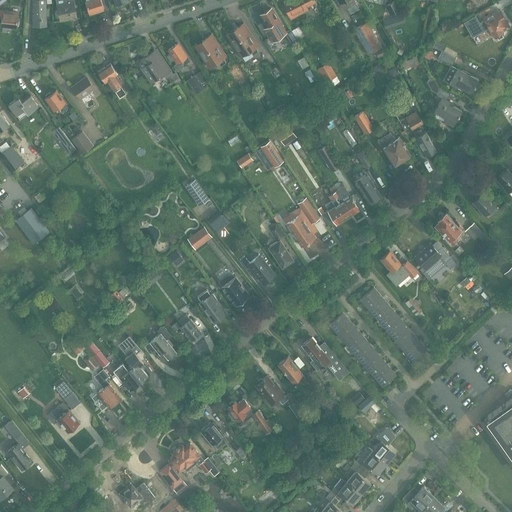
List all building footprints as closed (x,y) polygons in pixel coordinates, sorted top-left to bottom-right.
[(33,0),(34,14),(33,14),(33,27),(47,26),(46,15),(49,15),(49,9),(46,9),(45,0),(33,0)] [(74,0),(55,0),(57,6),(60,20),(66,19),(66,20),(77,18),(74,2),(75,2),(74,0)] [(101,0),(81,0),(83,9),(88,8),(90,13),(104,8),(101,0)] [(308,9),(306,6),(315,1),(314,0),(295,0),(285,6),(291,18),(293,17),(294,18),(298,16),(297,14),(301,12),(302,14),(303,13),(302,11),(308,9)] [(338,0),(340,3),(343,1),(347,8),(356,3),(354,0),(338,0)] [(395,1),(385,6),(390,15),(400,10),(395,1)] [(297,40),(290,29),(285,32),(271,8),(261,14),(267,25),(263,28),(272,42),(285,34),(291,43),(297,40)] [(0,14),(2,15),(1,25),(17,27),(18,15),(10,14),(10,11),(0,10),(0,14)] [(503,32),(502,31),(509,27),(500,10),(491,16),(490,14),(484,18),(485,20),(480,23),(476,16),(464,22),(473,37),(489,27),(494,37),(496,37),(497,40),(499,40),(503,37),(504,36),(502,33),(503,32)] [(391,19),(384,21),(386,29),(393,27),(391,19)] [(369,21),(367,23),(355,30),(369,54),(381,47),(370,28),(373,26),(369,21)] [(243,24),(227,35),(245,62),(253,57),(252,55),(257,51),(256,47),(257,46),(243,24)] [(225,62),(224,57),(225,56),(211,35),(195,46),(209,67),(217,62),(219,66),(225,62)] [(178,43),(169,49),(171,53),(167,56),(171,62),(175,59),(177,62),(173,65),(176,71),(183,66),(183,65),(189,61),(187,57),(178,43)] [(387,52),(384,47),(375,52),(378,56),(387,52)] [(167,77),(173,73),(156,49),(141,59),(145,65),(141,68),(151,82),(165,73),(167,77)] [(443,52),(440,59),(451,65),(455,59),(443,52)] [(107,81),(113,91),(115,90),(120,97),(126,93),(121,86),(123,85),(116,75),(118,74),(110,63),(98,72),(105,82),(107,81)] [(333,96),(338,93),(333,85),(339,81),(329,63),(317,70),(333,96)] [(462,88),(471,93),(478,80),(457,68),(449,83),(460,90),(462,88)] [(201,83),(207,78),(201,70),(187,80),(196,93),(204,88),(201,83)] [(173,73),(167,77),(171,82),(179,77),(175,72),(173,73)] [(73,86),(80,97),(94,87),(86,77),(73,86)] [(431,91),(436,93),(439,88),(435,81),(429,78),(427,82),(431,91)] [(439,88),(436,93),(437,95),(440,93),(444,96),(443,99),(445,100),(449,93),(440,88),(439,88)] [(51,93),(50,92),(46,95),(47,97),(46,97),(55,110),(61,105),(64,110),(69,107),(56,90),(51,93)] [(438,103),(433,110),(436,112),(436,115),(437,117),(443,120),(452,125),(461,110),(454,107),(446,102),(447,101),(445,100),(443,99),(444,96),(440,93),(437,95),(434,97),(437,102),(438,103)] [(313,94),(306,98),(310,106),(317,102),(313,94)] [(8,105),(19,120),(38,106),(30,96),(22,102),(19,97),(8,105)] [(335,108),(336,105),(334,103),(331,102),(326,105),(325,108),(327,111),(330,112),(335,108)] [(301,105),(295,110),(299,116),(306,112),(301,105)] [(355,116),(365,133),(373,128),(363,111),(355,116)] [(406,117),(413,128),(423,123),(416,111),(406,117)] [(0,132),(9,125),(0,112),(0,132)] [(78,116),(74,112),(69,116),(73,120),(78,116)] [(306,126),(301,118),(290,125),(296,133),(306,126)] [(162,130),(156,122),(150,126),(157,134),(162,130)] [(59,126),(52,132),(69,154),(76,149),(59,126)] [(290,127),(278,135),(285,145),(297,137),(290,127)] [(421,129),(414,133),(426,156),(436,151),(426,132),(423,134),(421,129)] [(92,145),(82,131),(72,139),(82,152),(92,145)] [(378,140),(394,165),(410,155),(399,136),(394,139),(390,133),(378,140)] [(261,146),(262,147),(274,165),(275,166),(283,161),(269,141),(261,146)] [(11,150),(7,145),(1,150),(5,155),(11,150)] [(325,146),(319,150),(333,171),(339,167),(325,146)] [(362,150),(357,154),(366,167),(371,163),(362,150)] [(24,161),(16,151),(4,161),(11,171),(24,161)] [(248,153),(237,160),(241,166),(252,159),(248,153)] [(369,202),(381,195),(376,188),(378,186),(367,170),(366,171),(364,170),(362,169),(353,175),(352,178),(358,187),(359,186),(369,202)] [(503,186),(508,191),(511,187),(511,174),(511,175),(506,169),(497,177),(504,185),(503,186)] [(195,179),(186,186),(199,205),(209,198),(195,179)] [(337,191),(333,193),(348,216),(359,209),(350,196),(344,186),(337,191)] [(490,209),(493,213),(498,209),(494,205),(497,203),(489,196),(487,198),(482,192),(473,201),(480,208),(479,209),(484,215),(490,209)] [(328,226),(335,221),(337,224),(348,216),(333,193),(329,195),(332,200),(325,205),(328,210),(325,212),(321,207),(318,209),(328,226)] [(297,209),(289,214),(292,218),(285,223),(301,246),(315,236),(311,231),(315,228),(313,223),(320,218),(306,197),(298,203),(302,209),(298,211),(297,209)] [(31,208),(16,219),(33,242),(48,230),(31,208)] [(455,233),(462,226),(455,219),(454,220),(445,211),(444,212),(444,211),(440,210),(438,212),(439,216),(440,217),(439,218),(440,219),(435,223),(452,241),(457,236),(455,233)] [(218,211),(208,220),(223,238),(229,233),(224,227),(228,224),(218,211)] [(280,239),(285,236),(276,223),(269,228),(277,240),(269,246),(282,266),(293,258),(280,239)] [(487,246),(492,242),(474,223),(469,227),(487,246)] [(195,248),(211,236),(204,227),(188,239),(195,248)] [(414,256),(425,269),(435,259),(438,263),(442,259),(444,261),(450,256),(441,246),(436,250),(430,242),(414,256)] [(454,251),(458,255),(464,250),(460,246),(454,251)] [(183,259),(176,250),(169,256),(176,265),(183,259)] [(418,272),(408,259),(402,264),(401,263),(389,250),(380,259),(390,271),(386,274),(397,285),(409,274),(412,278),(418,272)] [(244,256),(240,260),(253,277),(254,278),(260,278),(261,278),(264,281),(274,273),(259,254),(249,262),(244,256)] [(59,270),(66,264),(60,256),(53,262),(59,270)] [(238,305),(243,301),(242,300),(249,295),(235,276),(234,276),(231,271),(218,281),(222,285),(221,286),(235,305),(237,304),(238,305)] [(467,277),(460,282),(465,287),(471,282),(467,277)] [(72,287),(77,297),(83,293),(77,284),(72,287)] [(126,287),(118,293),(123,299),(131,293),(126,287)] [(360,298),(369,309),(382,297),(374,287),(360,298)] [(216,299),(217,299),(213,294),(212,293),(211,294),(207,289),(198,296),(201,301),(200,302),(214,321),(226,312),(216,299)] [(108,296),(123,315),(134,306),(130,302),(127,304),(123,299),(118,293),(116,290),(108,296)] [(193,306),(185,297),(179,302),(187,311),(193,306)] [(382,297),(369,309),(378,319),(391,308),(382,297)] [(421,311),(411,298),(405,303),(416,315),(421,311)] [(95,309),(91,304),(84,310),(89,315),(95,309)] [(378,319),(386,329),(400,318),(391,308),(378,319)] [(328,324),(337,334),(351,323),(342,312),(328,324)] [(180,327),(191,340),(202,331),(191,318),(190,319),(186,314),(178,321),(182,326),(180,327)] [(400,318),(386,329),(395,340),(408,329),(400,318)] [(351,323),(337,334),(346,345),(360,333),(351,323)] [(160,334),(150,342),(159,353),(157,355),(162,360),(166,356),(168,359),(176,352),(166,340),(172,335),(164,325),(157,331),(160,334)] [(395,340),(404,350),(417,339),(408,329),(395,340)] [(346,345),(355,355),(369,343),(360,333),(346,345)] [(123,363),(114,370),(117,373),(130,390),(134,387),(135,388),(138,385),(137,384),(140,382),(141,383),(145,380),(144,378),(148,375),(140,366),(143,363),(136,354),(141,350),(129,335),(118,344),(127,355),(124,358),(131,366),(127,369),(123,363)] [(349,371),(332,350),(326,355),(312,337),(302,345),(314,359),(311,361),(318,370),(326,363),(328,365),(335,373),(339,379),(349,371)] [(76,338),(69,345),(77,355),(85,348),(76,338)] [(412,361),(426,350),(417,339),(404,350),(412,361)] [(369,343),(355,355),(364,365),(377,354),(369,343)] [(110,362),(100,349),(93,355),(103,367),(110,362)] [(99,365),(90,353),(83,359),(93,370),(99,365)] [(364,365),(373,376),(386,364),(377,354),(364,365)] [(288,356),(279,364),(291,379),(294,383),(300,378),(302,381),(306,378),(302,374),(288,356)] [(395,375),(393,372),(386,364),(373,376),(382,386),(395,375)] [(97,392),(98,393),(94,395),(93,397),(96,400),(97,403),(100,405),(103,408),(108,404),(109,406),(111,405),(113,406),(116,404),(115,402),(121,397),(109,383),(105,378),(109,375),(104,369),(95,376),(103,387),(97,392)] [(255,384),(254,385),(270,405),(278,398),(282,403),(287,399),(290,404),(288,405),(301,422),(308,416),(296,400),(290,391),(285,395),(284,393),(276,383),(274,384),(267,375),(261,379),(258,379),(256,381),(255,384)] [(73,407),(80,401),(64,381),(57,387),(73,407)] [(29,394),(23,387),(18,391),(24,397),(29,394)] [(361,393),(351,401),(355,406),(365,398),(361,393)] [(370,395),(358,405),(363,411),(375,401),(370,395)] [(334,405),(327,397),(320,403),(328,411),(334,405)] [(229,406),(228,406),(231,411),(228,413),(232,418),(235,415),(238,420),(241,423),(254,415),(259,423),(266,433),(272,430),(265,419),(258,409),(254,412),(250,407),(244,398),(236,404),(235,401),(234,402),(232,401),(229,404),(229,406)] [(511,398),(487,416),(494,425),(491,427),(500,440),(503,438),(511,450),(511,398)] [(58,419),(68,432),(80,422),(63,402),(48,415),(54,422),(58,419)] [(351,410),(347,413),(352,418),(355,415),(351,410)] [(11,419),(5,425),(16,439),(23,434),(11,419)] [(228,440),(212,421),(208,425),(206,424),(202,428),(203,429),(201,430),(217,449),(228,440)] [(379,441),(372,450),(386,463),(395,452),(386,445),(394,436),(386,427),(376,437),(379,441)] [(234,440),(229,444),(234,450),(235,450),(241,458),(246,454),(234,440)] [(8,451),(22,470),(34,460),(19,442),(8,451)] [(196,461),(198,464),(205,472),(215,464),(208,457),(204,460),(200,455),(200,454),(190,442),(185,446),(183,444),(172,453),(174,455),(168,459),(178,471),(184,467),(186,470),(196,461)] [(367,447),(355,462),(368,473),(372,469),(378,473),(386,463),(372,450),(368,446),(367,447)] [(355,470),(347,480),(361,492),(370,482),(365,478),(368,473),(355,462),(351,467),(355,470)] [(169,463),(158,471),(173,489),(183,481),(169,463)] [(0,497),(1,496),(2,497),(12,488),(3,477),(8,473),(1,464),(0,464),(0,497)] [(304,470),(299,464),(294,468),(301,475),(305,472),(304,470)] [(352,503),(361,492),(347,480),(346,482),(341,478),(330,492),(341,501),(344,497),(352,503)] [(415,486),(402,499),(411,507),(415,503),(420,509),(433,496),(423,486),(419,490),(415,486)] [(121,497),(114,502),(121,511),(154,511),(143,496),(139,499),(137,501),(128,489),(119,496),(121,497)] [(330,501),(322,511),(323,511),(344,511),(337,506),(341,501),(330,492),(325,498),(330,501)] [(440,511),(438,510),(443,506),(433,496),(420,509),(423,511),(440,511)] [(170,511),(180,511),(184,509),(175,498),(159,510),(160,511),(170,511),(171,511),(170,511)]
